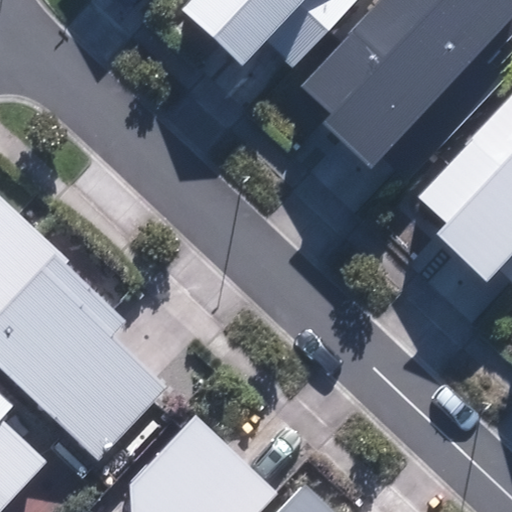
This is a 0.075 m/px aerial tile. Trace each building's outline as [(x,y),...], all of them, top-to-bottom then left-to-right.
[(179,0),(170,10),(233,68),(257,43),(280,65),(341,0),(179,0)] [(511,8),(511,6),(504,0),(370,0),(294,84),(319,107),(304,123),(361,174),(511,8)] [(511,88),(398,206),(479,284),(497,265),(511,279),(511,88)] [(117,322),(0,217),(0,382),(90,462),(159,386),(104,337),(117,322)] [(0,411),(0,502),(46,454),(0,411)] [(247,511),(266,492),(176,411),(105,490),(119,503),(111,511),(247,511)] [(314,511),(293,492),(274,511),(314,511)]
